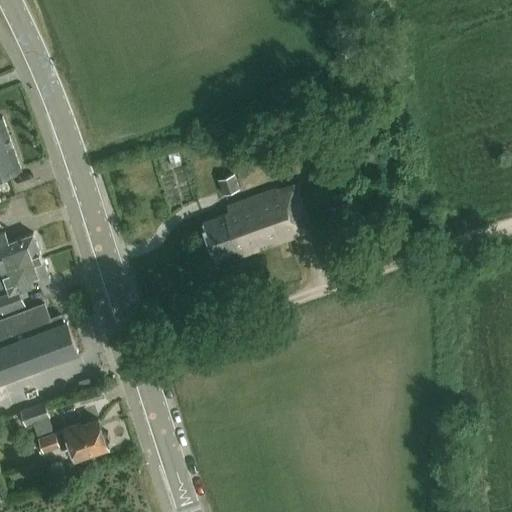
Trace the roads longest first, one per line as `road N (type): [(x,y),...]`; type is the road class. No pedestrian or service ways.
road 1 (secondary): [(190,511),(69,129),(10,0)]
road 2 (track): [(511,227),(136,349)]
